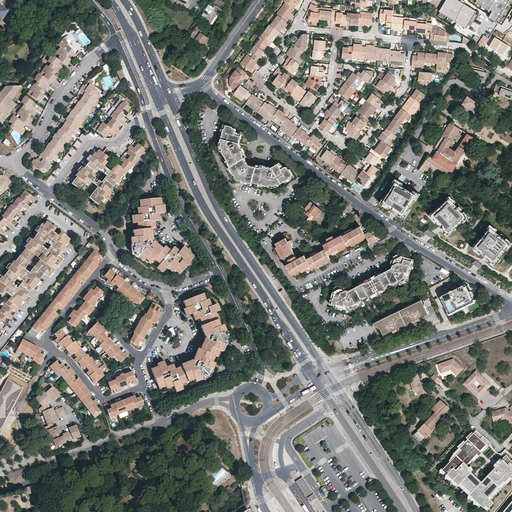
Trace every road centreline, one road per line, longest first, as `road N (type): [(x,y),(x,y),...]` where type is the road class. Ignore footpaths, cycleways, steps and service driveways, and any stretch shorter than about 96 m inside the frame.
road 1 (residential): [(200,85),(390,228),(511,304)]
road 2 (primary): [(325,368),(218,208),(168,93)]
road 3 (primary): [(157,97),(208,213),(313,372)]
road 4 (residential): [(145,385),(102,400),(42,339),(94,275)]
road 5 (residential): [(409,40),(405,86),(356,151),(307,121)]
road 6 (residential): [(147,119),(179,205),(219,272)]
road 7 (residential): [(9,162),(115,38)]
road 8 (primary): [(417,511),(331,376)]
road 9 (primary): [(319,382),(404,511)]
road 10 (residential): [(0,344),(82,243),(79,234)]
road 11 (residential): [(147,119),(119,142),(88,144),(50,192)]
road 12 (residential): [(307,121),(259,84),(294,27)]
road 13 (residential): [(219,272),(263,363),(257,388)]
road 14 (residential): [(511,311),(398,349)]
